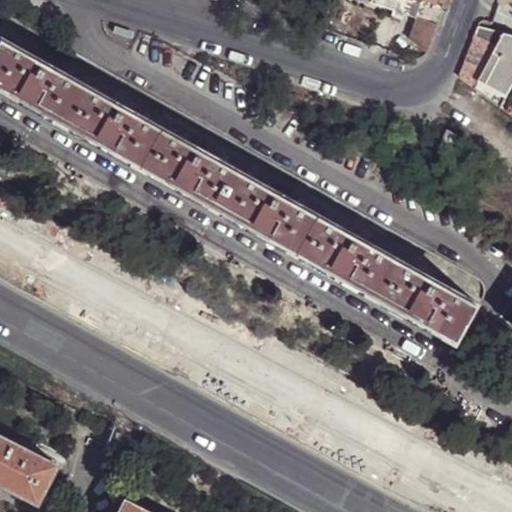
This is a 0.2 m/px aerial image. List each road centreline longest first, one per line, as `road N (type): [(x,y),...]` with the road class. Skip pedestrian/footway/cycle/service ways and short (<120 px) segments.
road 1 (secondary): [(511,509),(0,240)]
road 2 (residential): [(114,0),(405,88),(436,77),(467,0)]
